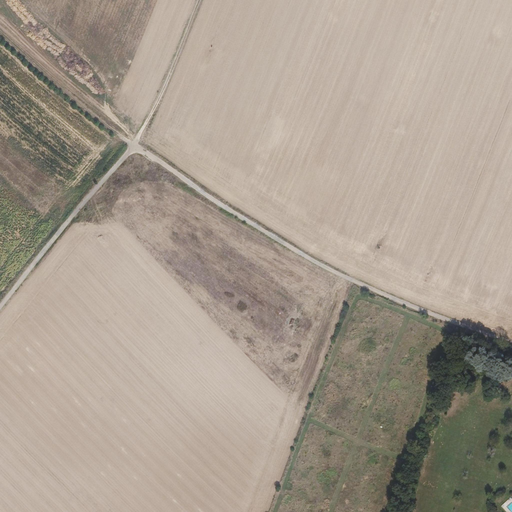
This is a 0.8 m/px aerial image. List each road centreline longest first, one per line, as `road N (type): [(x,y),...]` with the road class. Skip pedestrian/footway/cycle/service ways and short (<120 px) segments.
road 1 (track): [(0,38),(133,147),(328,269),(511,343)]
road 2 (track): [(196,0),(133,147),(0,307)]
